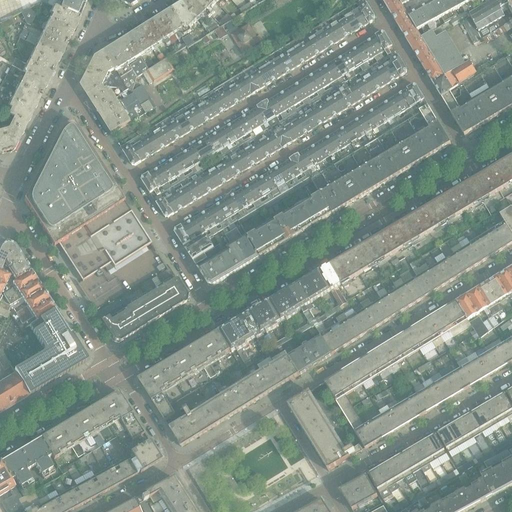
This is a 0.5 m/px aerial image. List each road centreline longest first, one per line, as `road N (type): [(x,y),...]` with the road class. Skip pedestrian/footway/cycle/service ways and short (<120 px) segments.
road 1 (residential): [(119,378),(505,148)]
road 2 (residential): [(177,464),(511,259)]
road 3 (residential): [(464,149),(204,303)]
road 4 (residential): [(61,92),(77,103),(204,303)]
road 5 (residential): [(327,486),(511,377)]
road 6 (residential): [(108,361),(23,228),(1,210)]
road 7 (residential): [(464,149),(373,0)]
road 8 (residential): [(0,450),(119,378)]
road 9 (residential): [(108,361),(0,426)]
